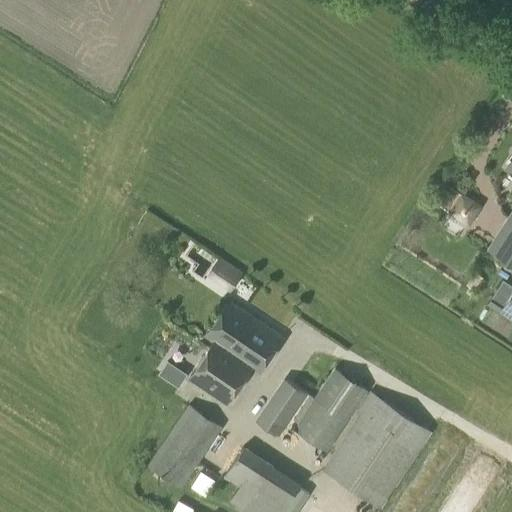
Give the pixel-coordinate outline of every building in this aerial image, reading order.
[(511,158),(505,168),(509,171),(511,172),(511,211),(499,231),(487,250),(504,261),(511,249),(511,158)] [(456,217),(449,228),(462,236),(469,226),(456,217)] [(483,287),(487,272),(474,269),(470,284),(483,287)] [(511,285),(505,280),(489,304),(511,319),(511,285)] [(172,303),(180,293),(165,282),(158,292),(172,303)] [(266,326),(247,313),(228,300),(204,335),(212,341),(252,368),(257,372),(281,336),(266,326)] [(227,405),(252,368),(212,341),(186,378),(227,405)] [(314,399),(308,395),(292,419),(298,422),(294,428),(326,450),(366,390),(334,368),(314,399)] [(253,419),(277,435),(306,393),(282,377),(253,419)] [(378,506),(429,431),(369,392),(356,411),(361,414),(323,470),(378,506)] [(180,487),(220,427),(188,405),(148,465),(180,487)] [(245,511),(279,511),(280,511),(298,483),(243,447),(224,475),(221,480),(236,489),(228,501),(245,511)]
